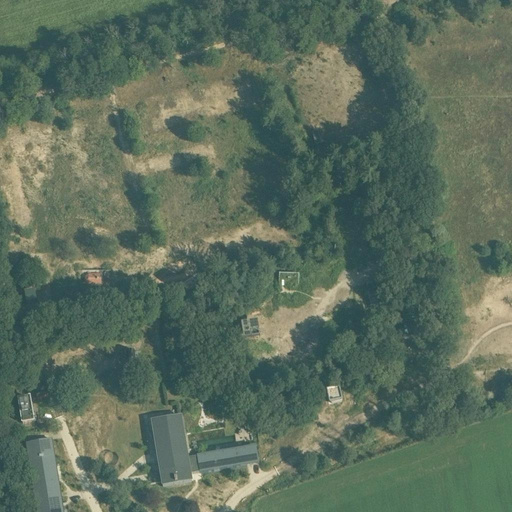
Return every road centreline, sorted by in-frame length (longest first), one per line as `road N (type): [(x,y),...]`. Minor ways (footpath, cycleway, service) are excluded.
road 1 (track): [(0,104),(379,3)]
road 2 (track): [(393,0),(379,3),(444,370)]
road 3 (unclassified): [(288,226),(150,279),(10,310)]
road 4 (residential): [(96,511),(10,310)]
road 5 (track): [(277,471),(444,370)]
road 6 (track): [(149,240),(107,75)]
